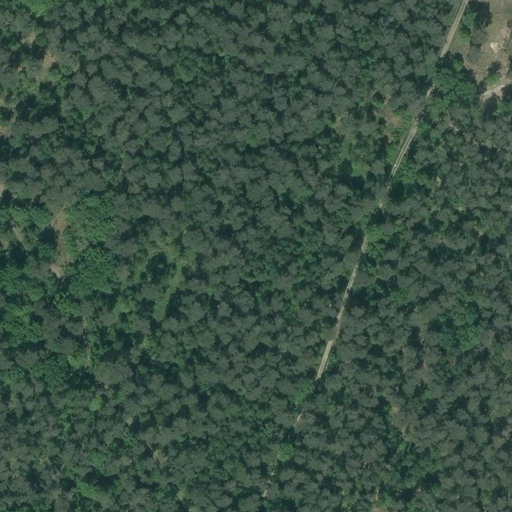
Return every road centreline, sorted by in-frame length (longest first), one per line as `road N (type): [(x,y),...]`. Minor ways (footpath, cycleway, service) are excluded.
road 1 (track): [(253,511),(421,112)]
road 2 (track): [(0,194),(16,233),(53,267),(77,308),(91,368),(186,511)]
road 3 (track): [(421,112),(466,0)]
